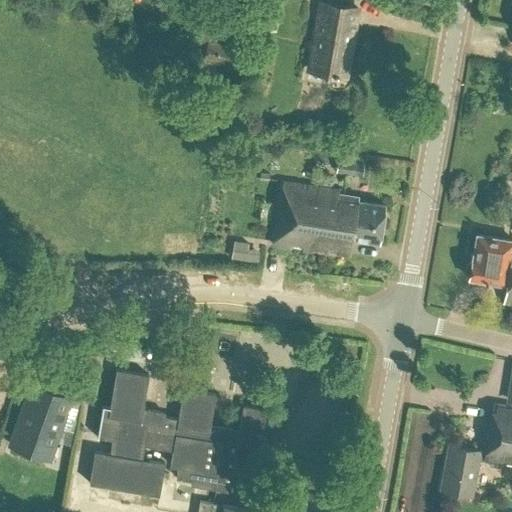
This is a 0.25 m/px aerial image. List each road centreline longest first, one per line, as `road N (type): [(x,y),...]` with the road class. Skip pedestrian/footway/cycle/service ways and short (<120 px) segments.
road 1 (residential): [(0,329),(195,292),(400,316)]
road 2 (unclassified): [(400,316),(458,0)]
road 3 (unclassified): [(366,511),(400,316)]
